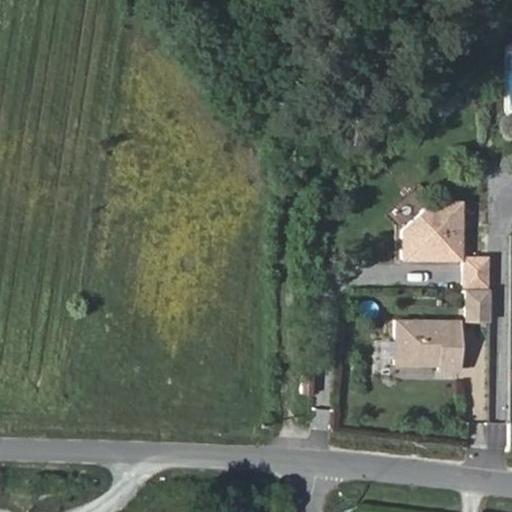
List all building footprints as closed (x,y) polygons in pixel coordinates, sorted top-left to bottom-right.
[(462,322),(491,322),(492,256),(463,256),(463,200),(424,200),(423,223),(400,222),(400,261),(463,262),(462,322)] [(464,320),(393,318),(392,369),(463,371),(464,320)] [(467,360),(486,362),(490,324),(470,322),(467,360)] [(314,395),(316,375),(301,374),(299,394),(314,395)] [(507,422),(468,422),(468,464),(507,464),(507,422)]
